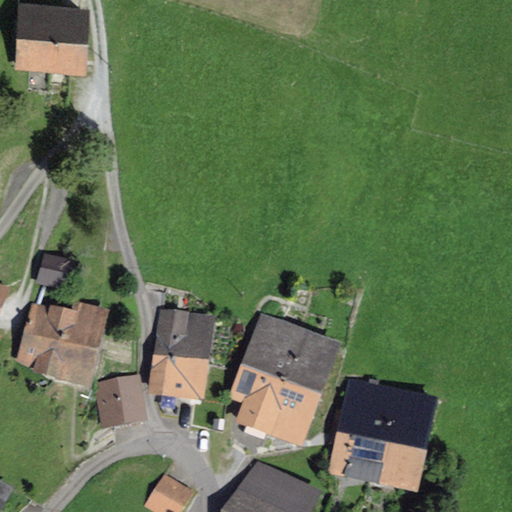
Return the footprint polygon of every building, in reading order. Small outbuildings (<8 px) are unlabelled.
[(90,71),(92,4),(18,2),(16,69),(90,71)] [(71,294),(79,262),(43,254),(36,286),(71,294)] [(0,321),(11,290),(0,286),(0,321)] [(91,389),(110,312),(74,303),(72,313),(32,303),(16,366),(33,371),(32,374),(91,389)] [(161,311),(155,357),(210,364),(216,318),(161,311)] [(261,315),(242,366),(324,397),(343,345),(261,315)] [(210,364),(155,357),(150,396),(205,403),(210,364)] [(324,397),(242,366),(229,401),(243,406),(236,424),(304,449),(324,397)] [(149,423),(140,375),(93,384),(102,432),(149,423)] [(350,380),(338,433),(429,454),(441,400),(350,380)] [(429,454),(338,433),(329,476),(420,496),(429,454)] [(222,511),(314,511),(323,494),(258,463),(223,510),(222,511)] [(149,511),(183,511),(194,494),(162,475),(143,508),(149,511)] [(0,511),(13,489),(0,481),(0,511)]
